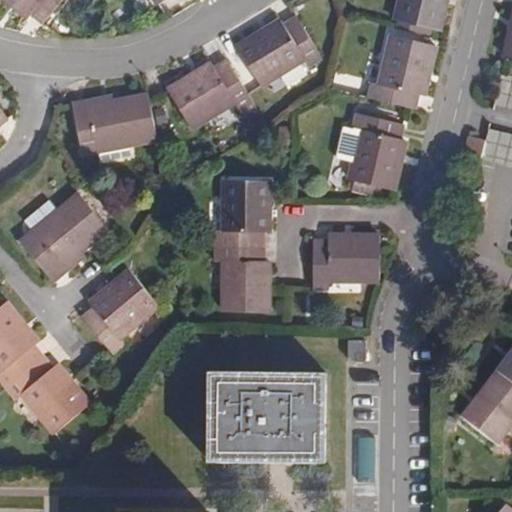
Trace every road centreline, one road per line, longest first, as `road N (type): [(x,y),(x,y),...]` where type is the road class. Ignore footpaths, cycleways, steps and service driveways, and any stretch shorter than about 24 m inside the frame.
road 1 (residential): [(423,251),(404,331),(400,511)]
road 2 (residential): [(482,0),(423,251)]
road 3 (residential): [(233,0),(134,58),(88,67),(40,62)]
